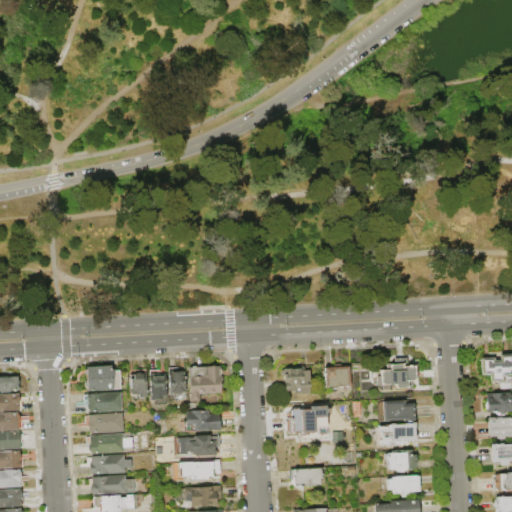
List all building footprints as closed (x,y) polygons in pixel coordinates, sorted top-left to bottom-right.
[(479,358),(490,358),(489,353),(500,352),(500,355),(511,355),(511,359),(511,377),(510,377),(510,389),(498,389),(498,383),(489,383),(488,376),(479,376),(479,358)] [(381,386),(381,385),(377,385),(377,376),(380,376),(380,370),(390,370),(390,364),(394,364),(394,358),(406,358),(407,366),(415,365),(416,380),(412,381),(413,389),(405,390),(405,388),(395,388),(395,386),(381,386)] [(168,368),(179,367),(179,362),(183,362),(185,392),(181,393),(180,394),(174,395),(172,393),(169,393),(168,368)] [(324,367),(331,367),(331,364),(339,362),(342,364),(348,363),(350,386),(325,388),(324,367)] [(149,371),(159,370),(159,364),(163,363),(164,375),(165,375),(166,397),(159,397),(159,400),(150,400),(149,386),(148,386),(148,375),(149,375),(149,371)] [(85,367),(111,366),(111,369),(112,369),(112,371),(118,370),(119,389),(112,390),(86,391),(86,389),(85,388),(84,386),(84,382),(85,381),(86,380),(86,375),(84,375),(84,370),(85,370),(85,367)] [(188,368),(190,368),(192,366),(195,366),(196,368),(219,366),(219,369),(221,370),(221,374),(220,375),(221,394),(199,395),(200,402),(190,402),(188,368)] [(309,370),(310,393),(293,394),(293,390),(285,391),(285,386),(283,386),(283,376),(282,376),(280,374),(280,371),(283,369),(283,368),(292,368),(292,366),(304,366),(304,370),(309,370)] [(144,370),(146,397),(138,398),(138,395),(130,395),(129,374),(132,374),(132,370),(144,370)] [(8,376),(17,376),(17,381),(18,381),(18,390),(11,390),(10,392),(0,392),(0,377),(8,377),(8,376)] [(0,394),(18,393),(18,397),(28,397),(28,401),(20,401),(21,409),(18,409),(18,411),(0,411),(0,394)] [(83,395),(120,393),(121,411),(87,413),(87,411),(85,409),(85,407),(75,407),(75,402),(83,402),(83,395)] [(485,394),(508,393),(508,395),(511,395),(511,412),(505,412),(502,415),(498,415),(496,412),(493,413),(493,411),(486,412),(486,410),(484,408),(484,404),(485,402),(485,394)] [(382,401),(404,400),(404,404),(413,403),(414,421),(403,421),(403,420),(383,421),(382,401)] [(352,401),(359,401),(360,417),(352,417),(352,401)] [(326,406),(327,427),(318,428),(318,432),(307,433),(308,435),(298,436),(298,433),(289,434),(289,431),(285,431),(285,421),(288,420),(288,418),(291,417),(290,410),(292,408),(298,408),(299,409),(310,409),(310,406),(326,406)] [(192,432),(192,430),(183,431),(182,422),(185,422),(184,411),(208,410),(208,415),(219,415),(220,430),(192,432)] [(0,413),(18,413),(18,415),(19,416),(19,417),(29,416),(29,420),(21,420),(22,429),(18,429),(0,430),(0,413)] [(88,415),(121,413),(122,432),(89,433),(89,432),(88,432),(87,427),(77,428),(77,424),(84,423),(84,417),(88,417),(88,415)] [(486,418),(511,417),(511,437),(504,437),(505,440),(497,440),(497,437),(486,437),(486,418)] [(405,423),(415,422),(416,440),(408,440),(408,445),(381,446),(381,444),(380,445),(380,440),(381,440),(381,433),(378,433),(378,426),(387,426),(387,425),(390,424),(389,424),(394,424),(394,425),(405,425),(405,423)] [(0,432),(18,431),(18,435),(28,435),(28,439),(21,440),(21,448),(19,448),(19,449),(0,450),(0,432)] [(331,432),(342,431),(343,442),(344,442),(344,439),(354,439),(354,452),(342,452),(342,442),(332,443),(331,432)] [(89,436),(123,435),(123,439),(131,438),(132,451),(123,452),(89,454),(89,453),(88,452),(87,450),(87,448),(79,448),(78,444),(85,444),(85,437),(89,437),(89,436)] [(193,436),(209,435),(209,437),(218,436),(219,447),(217,447),(217,448),(220,448),(220,454),(215,454),(215,455),(210,455),(210,456),(194,457),(193,453),(188,453),(188,452),(186,452),(187,455),(179,455),(178,443),(176,443),(176,438),(178,438),(188,438),(188,442),(193,442),(193,436)] [(489,444),(511,443),(511,462),(506,463),(506,464),(500,465),(500,463),(500,462),(490,463),(489,444)] [(391,450),(411,450),(411,455),(415,455),(416,468),(405,469),(403,472),(399,472),(396,470),(387,470),(387,462),(384,461),(384,455),(386,454),(391,453),(391,450)] [(0,451),(19,451),(19,454),(27,454),(27,459),(22,459),(22,467),(19,467),(19,468),(0,468),(0,451)] [(90,457),(123,455),(123,460),(130,460),(131,468),(124,468),(124,473),(91,475),(91,474),(89,474),(89,468),(80,468),(80,464),(86,464),(85,458),(90,458),(90,457)] [(172,463),(192,462),(192,463),(206,463),(206,461),(219,460),(219,471),(233,471),(233,477),(212,478),(212,477),(207,478),(207,480),(191,480),(191,477),(182,477),(182,480),(172,481),(172,463)] [(290,469),(321,468),(322,479),(320,479),(320,485),(314,485),(312,487),(308,487),(307,485),(292,486),(292,480),(290,480),(290,469)] [(0,470),(20,470),(20,477),(29,476),(29,480),(22,480),(23,486),(20,486),(20,487),(0,488),(0,470)] [(493,475),(505,474),(505,473),(511,472),(511,490),(510,490),(509,492),(505,492),(503,491),(494,491),(494,488),(492,488),(492,479),(493,479),(493,475)] [(106,476),(125,475),(125,480),(133,479),(134,489),(126,489),(126,494),(92,495),(92,494),(90,493),(89,491),(89,489),(83,489),(83,485),(88,485),(88,479),(89,479),(91,479),(91,478),(106,477),(106,476)] [(390,477),(418,476),(419,491),(416,491),(416,492),(409,492),(409,496),(401,497),(401,493),(393,494),(393,490),(387,490),(386,479),(391,478),(390,477)] [(208,486),(219,486),(220,499),(215,499),(216,507),(190,507),(190,501),(184,501),(184,488),(208,487),(208,486)] [(0,489),(20,489),(20,491),(21,493),(29,493),(29,497),(22,497),(23,505),(20,505),(20,506),(0,506),(0,489)] [(93,497),(119,496),(119,498),(120,498),(124,498),(125,498),(125,495),(136,495),(137,509),(132,509),(132,510),(125,510),(125,508),(119,509),(119,511),(81,511),(81,510),(94,509),(94,508),(93,508),(93,497)] [(494,498),(511,497),(511,511),(494,511),(494,509),(493,509),(492,499),(494,499),(494,498)] [(389,501),(418,500),(418,511),(374,511),(374,504),(389,503),(389,501)]
